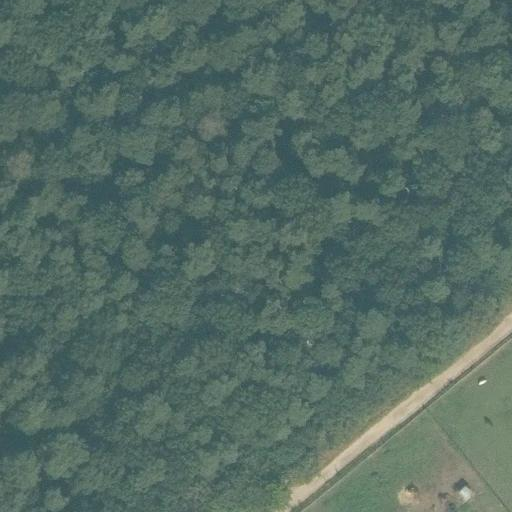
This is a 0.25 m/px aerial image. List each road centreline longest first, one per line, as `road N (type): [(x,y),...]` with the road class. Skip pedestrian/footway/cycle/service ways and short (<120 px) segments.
road 1 (track): [(47,171),(299,491)]
road 2 (track): [(274,511),(511,314)]
road 3 (track): [(47,171),(240,0)]
